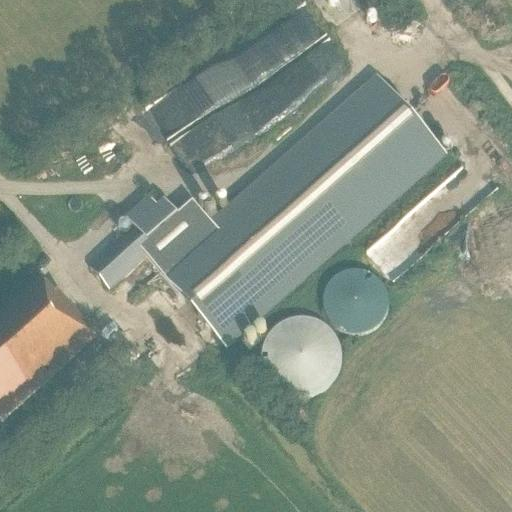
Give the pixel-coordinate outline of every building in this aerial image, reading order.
[(341,66),(301,6),(275,24),(314,84),(341,66)] [(266,111),(297,96),(294,89),(308,83),(304,74),(232,108),(242,129),(269,117),(266,111)] [(224,348),(443,156),(377,82),(213,226),(192,202),(176,217),(164,202),(157,208),(149,199),(125,219),(135,230),(90,270),(108,291),(145,258),(224,348)] [(227,127),(197,140),(204,156),(234,143),(227,127)] [(361,274),(355,273),(350,274),(344,275),(339,277),(335,280),(331,284),(328,289),(326,294),(324,299),(324,304),(324,310),(326,315),(328,320),(331,325),(335,328),(339,332),(344,334),(350,335),(355,336),(361,335),(366,334),(371,332),(375,328),(379,325),(382,320),(385,315),(386,310),(386,304),(386,299),(385,294),(382,289),(379,284),(375,280),(371,277),(366,275),(361,274)] [(0,420),(2,423),(97,337),(77,314),(71,319),(57,305),(63,299),(43,277),(0,315),(0,420)] [(266,368),(270,381),(280,392),(292,399),(306,400),(320,395),(331,386),(337,373),(338,359),(334,346),(325,335),(312,329),(298,328),(284,332),(274,341),(267,354),(266,368)]
